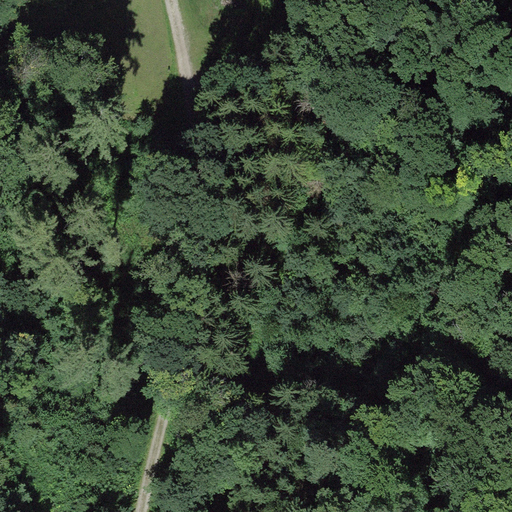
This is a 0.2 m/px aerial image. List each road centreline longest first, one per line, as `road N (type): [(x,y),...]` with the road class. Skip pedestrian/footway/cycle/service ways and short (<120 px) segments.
road 1 (track): [(163,0),(194,146),(194,279),(140,511)]
road 2 (track): [(339,511),(396,393),(511,218)]
